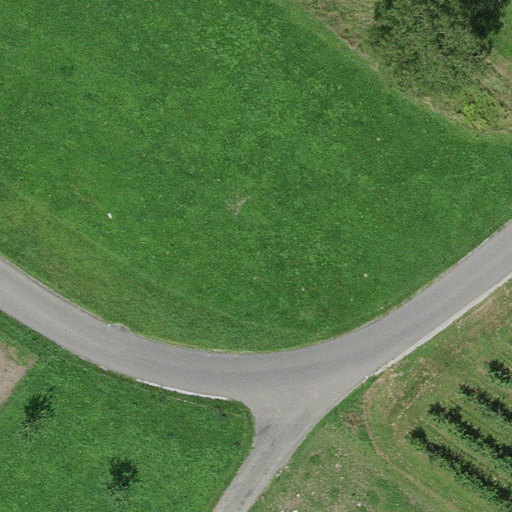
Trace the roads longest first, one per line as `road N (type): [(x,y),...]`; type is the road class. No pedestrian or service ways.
road 1 (unclassified): [(511,262),(399,344),(330,378),(240,381),(145,362),(57,325),(0,287)]
road 2 (track): [(330,378),(244,511)]
